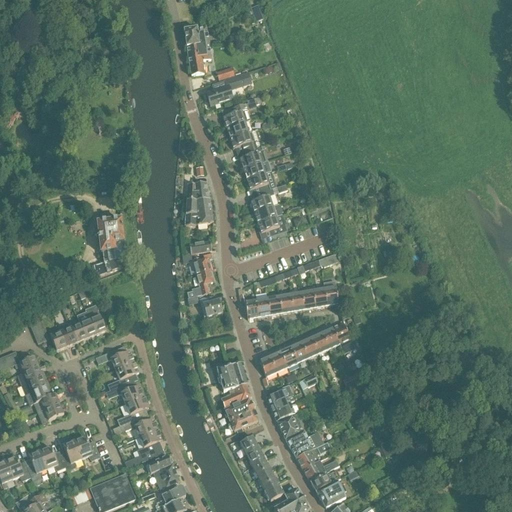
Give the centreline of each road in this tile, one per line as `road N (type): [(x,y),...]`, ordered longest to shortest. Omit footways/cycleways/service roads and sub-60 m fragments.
road 1 (unclassified): [(319,511),(269,424),(247,363),(218,185),(190,106),(170,0)]
road 2 (residential): [(202,511),(166,431),(139,331)]
road 3 (residential): [(96,415),(75,361),(57,368),(78,422)]
